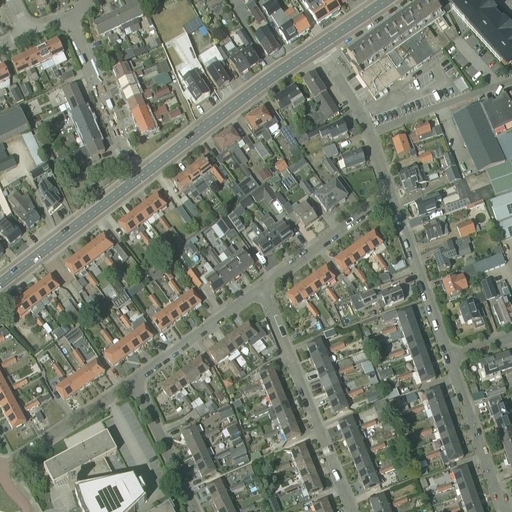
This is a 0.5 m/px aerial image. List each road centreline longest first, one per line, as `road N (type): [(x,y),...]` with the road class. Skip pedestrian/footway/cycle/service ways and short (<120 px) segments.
road 1 (residential): [(349,511),(259,290)]
road 2 (tertiary): [(140,175),(317,45)]
road 3 (residential): [(140,175),(67,13)]
road 4 (tertiary): [(0,284),(140,175)]
road 5 (residential): [(447,359),(391,195)]
road 6 (residential): [(259,290),(391,195)]
road 7 (residential): [(502,511),(447,359)]
road 8 (residential): [(0,469),(132,382)]
road 9 (residential): [(132,382),(259,290)]
road 10 (residential): [(365,132),(511,81)]
road 11 (residential): [(192,511),(132,382)]
